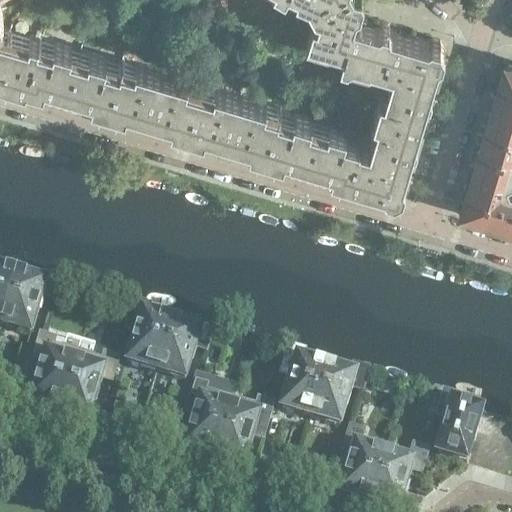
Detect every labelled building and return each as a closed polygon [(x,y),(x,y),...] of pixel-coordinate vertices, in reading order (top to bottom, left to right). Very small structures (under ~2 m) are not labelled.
[(360,5),(361,0),(307,0),(312,2),(314,7),(319,9),(315,18),(312,17),(307,32),(345,43),(353,16),(353,17),(356,7),(360,5)] [(382,69),(383,65),(394,29),(391,28),(389,24),(382,22),(378,24),(353,17),(353,16),(345,43),(341,57),(350,59),(351,55),(368,60),(366,64),(382,69)] [(438,58),(442,56),(444,47),(440,39),(431,37),(428,39),(394,29),(383,65),(393,68),(389,80),(406,84),(412,64),(434,70),(438,58)] [(26,80),(38,42),(39,36),(26,32),(25,38),(4,32),(0,45),(0,74),(25,82),(26,80)] [(108,104),(121,60),(92,51),(90,57),(65,50),(67,44),(51,39),(50,45),(38,42),(26,80),(43,84),(45,79),(92,93),(91,99),(108,104)] [(187,127),(199,87),(199,86),(186,82),(187,77),(135,62),(135,64),(121,60),(108,104),(134,112),(136,106),(162,114),(161,120),(187,127)] [(511,63),(505,62),(494,100),(511,105),(511,63)] [(415,135),(426,99),(429,96),(431,90),(429,86),(434,70),(412,64),(406,84),(389,80),(385,94),(381,93),(374,116),(378,117),(374,132),(391,137),(385,156),(407,163),(411,147),(415,145),(417,139),(415,135)] [(264,150),(275,113),(276,109),(266,106),(267,101),(215,86),(214,91),(199,87),(187,127),(213,135),(214,130),(241,138),(239,143),(264,150)] [(511,105),(494,100),(491,110),(488,112),(487,112),(487,113),(485,119),(487,123),(479,148),(476,150),(475,151),(476,151),(474,157),(473,157),(474,158),(474,157),(476,161),(473,171),(505,181),(511,177),(511,105)] [(349,176),(360,139),(361,138),(346,134),(347,130),(330,125),(329,129),(307,122),(308,118),(292,113),(290,117),(275,113),(264,150),(283,156),(283,155),(293,157),(294,153),(322,162),(321,166),(331,169),(331,170),(349,176)] [(407,163),(385,156),(391,137),(374,132),(371,142),(360,139),(349,176),(384,186),(386,190),(394,193),(402,188),(404,180),(403,176),(407,163)] [(508,223),(511,209),(511,189),(510,188),(505,181),(473,171),(461,209),(508,223)] [(16,279),(0,273),(0,327),(1,327),(16,279)] [(52,300),(58,280),(44,276),(41,286),(45,287),(42,297),(52,300)] [(30,336),(42,297),(45,287),(41,286),(16,279),(1,327),(30,336)] [(139,326),(143,314),(146,316),(149,307),(134,303),(128,323),(139,326)] [(171,323),(146,316),(143,314),(139,326),(127,365),(156,374),(171,323)] [(60,414),(74,364),(86,327),(62,319),(53,349),(52,349),(50,357),(46,355),(43,363),(31,405),(60,414)] [(207,348),(213,326),(199,322),(196,330),(200,332),(196,345),(207,348)] [(185,382),(196,345),(200,332),(196,330),(171,323),(156,374),(185,382)] [(103,373),(99,371),(102,364),(100,363),(109,334),(86,327),(74,364),(60,414),(88,422),(101,380),(103,373)] [(50,357),(52,349),(54,341),(40,337),(33,360),(43,363),(46,355),(50,357)] [(294,372),(297,360),(301,361),(303,353),(289,349),(283,369),(294,372)] [(111,383),(118,360),(104,356),(102,364),(99,371),(103,373),(101,380),(111,383)] [(326,369),(301,361),(297,360),(294,372),(282,411),(310,420),(326,369)] [(361,393),(368,372),(353,368),(351,376),(355,378),(351,390),(361,393)] [(339,428),(351,390),(355,378),(351,376),(326,369),(310,420),(339,428)] [(205,403),(210,387),(195,383),(188,406),(198,409),(200,401),(205,403)] [(447,421),(452,406),(456,408),(459,400),(444,395),(437,418),(447,421)] [(229,410),(205,403),(200,401),(198,409),(186,451),(214,460),(229,410)] [(265,429),(273,406),(258,402),(253,417),(258,418),(255,426),(265,429)] [(481,415),(456,408),(452,406),(447,421),(437,456),(466,465),(481,415)] [(243,468),(255,426),(258,418),(253,417),(229,410),(214,460),(243,468)] [(360,449),(364,433),(350,429),(343,452),(353,455),(355,448),(360,449)] [(384,456),(360,449),(355,448),(353,455),(340,497),(369,506),(384,456)] [(420,475),(427,452),(413,448),(408,464),(413,465),(410,473),(420,475)] [(388,511),(398,511),(410,473),(413,465),(408,464),(384,456),(369,506),(388,511)]
